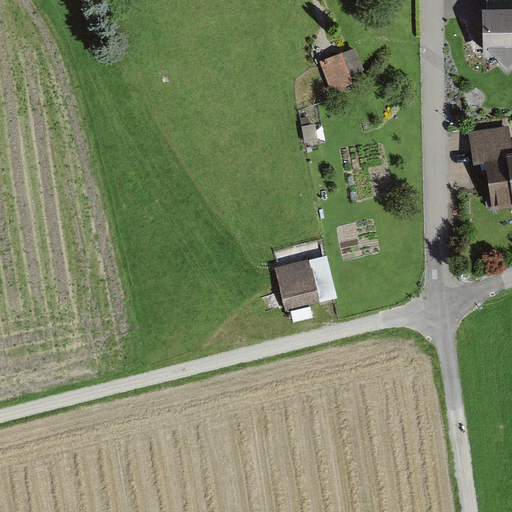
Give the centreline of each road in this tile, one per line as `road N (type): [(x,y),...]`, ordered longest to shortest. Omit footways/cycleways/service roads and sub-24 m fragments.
road 1 (track): [(0,416),(436,304),(467,511)]
road 2 (residential): [(432,0),(436,304),(511,277)]
